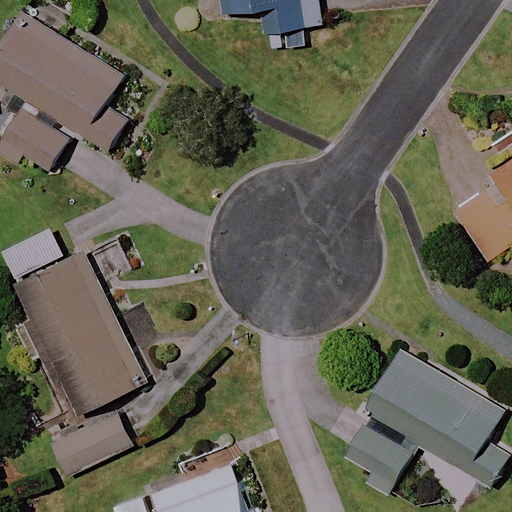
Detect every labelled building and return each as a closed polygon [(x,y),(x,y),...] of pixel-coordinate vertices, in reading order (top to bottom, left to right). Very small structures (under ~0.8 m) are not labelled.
[(331,19),(327,0),(230,0),(232,9),(272,2),(277,29),(331,19)] [(31,9),(0,58),(0,75),(119,150),(140,116),(116,102),(134,73),(31,9)] [(80,133),(33,104),(5,148),(26,161),(32,151),(59,167),(80,133)] [(511,147),(494,160),(503,173),(460,201),(493,251),(511,237),(511,147)] [(155,377),(91,247),(22,281),(85,411),(155,377)] [(377,463),(370,474),(392,487),(423,435),(497,479),(511,453),(511,443),(491,432),(509,401),(408,342),(346,445),(377,463)] [(125,408),(60,439),(77,473),(142,442),(125,408)] [(258,511),(241,462),(163,490),(170,511),(258,511)]
